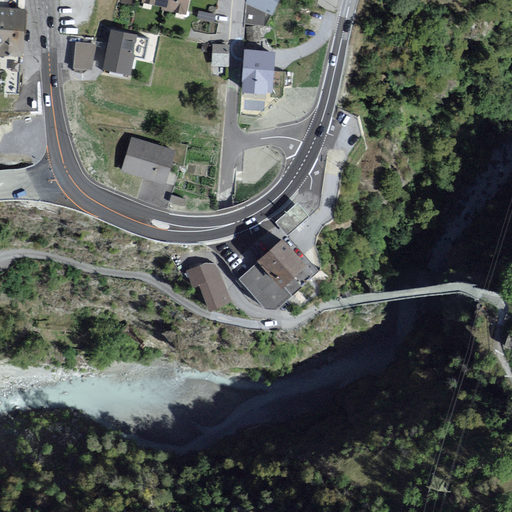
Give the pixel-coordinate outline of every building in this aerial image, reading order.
[(188,0),(166,0),(165,6),(165,8),(186,12),(188,0)] [(245,0),(246,0),(273,12),(278,0),(245,0)] [(26,9),(0,7),(0,53),(23,55),(26,9)] [(198,11),(197,18),(214,21),(216,15),(198,11)] [(265,11),(249,11),(249,20),(265,19),(265,11)] [(113,30),(105,69),(130,74),(134,54),(132,54),(136,35),(113,30)] [(229,45),(213,44),(212,65),(228,65),(229,45)] [(77,71),(95,74),(99,47),(81,45),(77,71)] [(274,52),(245,50),(242,88),(271,90),(274,52)] [(130,136),(119,170),(167,186),(179,152),(130,136)] [(309,217),(297,203),(274,222),(286,236),(309,217)] [(315,275),(281,239),(240,279),(267,307),(279,308),(315,275)] [(204,263),(187,271),(194,286),(200,283),(212,310),(232,302),(214,263),(204,263)]
